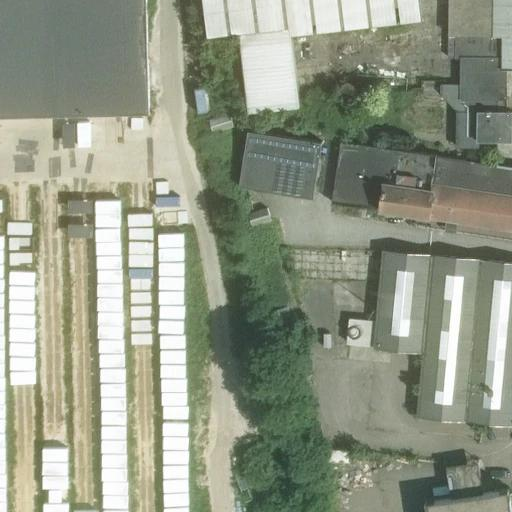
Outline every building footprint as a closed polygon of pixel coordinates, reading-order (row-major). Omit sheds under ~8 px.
[(147,0),(0,0),(0,117),(150,114),(147,0)] [(203,0),(208,36),(239,32),(248,112),(300,106),(291,33),(423,18),(420,0),(203,0)] [(511,67),(511,0),(454,0),(455,35),(463,34),(465,85),(447,85),(448,106),(461,105),(462,146),(511,144),(511,109),(480,111),(479,101),(511,100),(510,68),(511,67)] [(230,117),(222,116),(209,120),(213,133),(233,127),(230,117)] [(322,142),(248,130),(239,186),(313,198),(322,142)] [(337,173),(511,198),(511,167),(438,156),(438,155),(342,141),(337,173)] [(511,198),(337,173),(332,202),(331,212),(343,214),(345,204),(380,209),(380,210),(511,229),(511,198)] [(271,221),(267,209),(248,214),(252,227),(271,221)] [(511,262),(383,250),(374,347),(423,352),(418,415),(511,424),(511,262)] [(294,334),(286,307),(267,313),(275,340),(294,334)] [(376,321),(349,318),(347,344),(374,347),(376,321)] [(511,511),(508,490),(425,502),(426,511),(511,511)]
